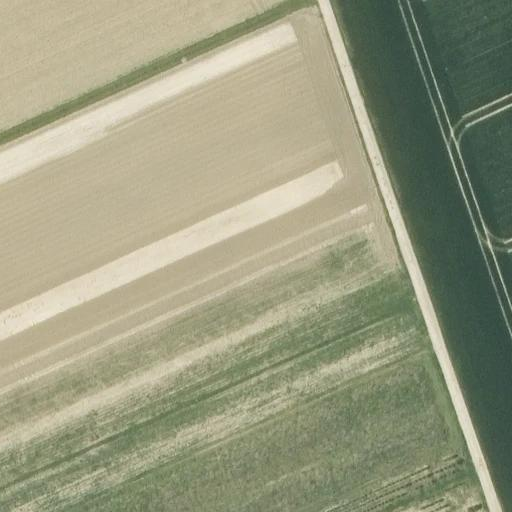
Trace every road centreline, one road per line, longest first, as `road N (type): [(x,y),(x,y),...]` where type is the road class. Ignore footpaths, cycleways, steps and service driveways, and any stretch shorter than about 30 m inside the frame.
road 1 (track): [(321,0),(494,511)]
road 2 (track): [(314,0),(0,142)]
